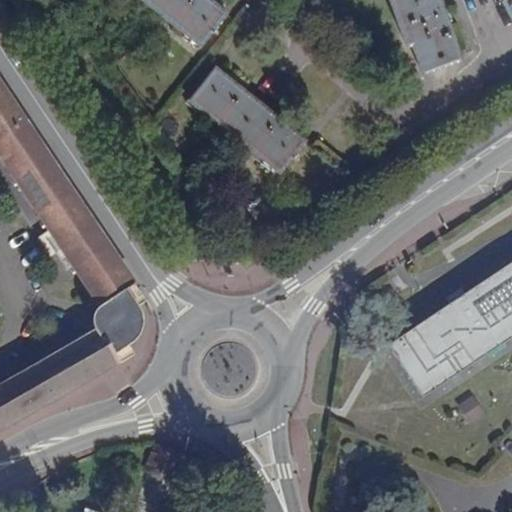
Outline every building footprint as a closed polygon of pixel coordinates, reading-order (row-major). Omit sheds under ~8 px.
[(210,0),(142,0),(198,46),(225,13),(210,0)] [(458,57),(437,0),(387,0),(404,44),(410,42),(420,70),(458,57)] [(215,67),(188,100),(277,172),(303,140),(215,67)] [(0,85),(0,159),(99,308),(126,313),(145,301),(0,85)] [(511,270),(403,342),(435,391),(511,341),(511,270)] [(126,313),(99,308),(95,330),(119,337),(134,355),(136,354),(147,304),(145,301),(126,313)] [(95,330),(0,383),(0,429),(134,355),(119,337),(95,330)] [(485,414),(473,396),(459,405),(471,423),(485,414)] [(183,457),(155,448),(146,472),(175,481),(183,457)]
